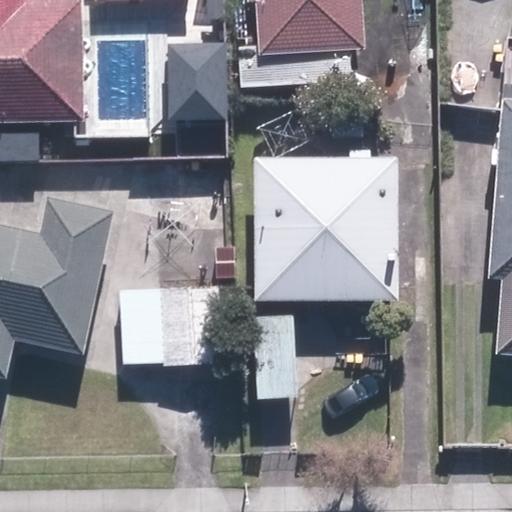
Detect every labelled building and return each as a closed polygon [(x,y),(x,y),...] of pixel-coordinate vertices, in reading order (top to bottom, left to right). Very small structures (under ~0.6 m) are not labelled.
[(0,0),(0,131),(72,130),(71,9),(17,10),(16,0),(0,0)] [(349,0),(247,0),(252,63),(353,56),(349,0)] [(511,113),(493,111),(478,284),(494,286),(487,361),(511,362),(511,113)] [(245,171),(244,309),(386,309),(386,171),(245,171)] [(0,357),(2,349),(73,363),(102,222),(37,209),(30,243),(0,237),(0,357)] [(124,284),(126,361),(234,358),(232,281),(124,284)] [(265,391),(308,391),(309,314),(265,314),(265,391)]
